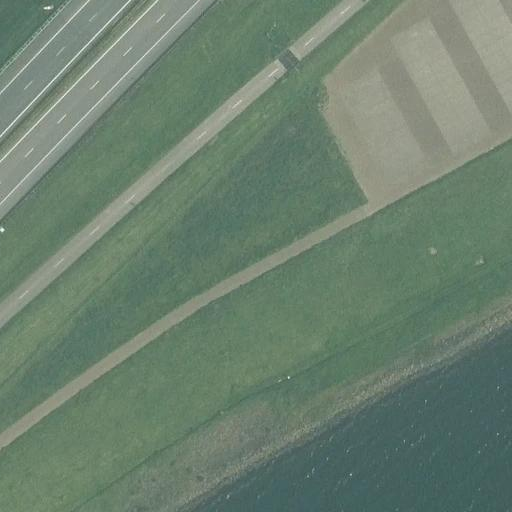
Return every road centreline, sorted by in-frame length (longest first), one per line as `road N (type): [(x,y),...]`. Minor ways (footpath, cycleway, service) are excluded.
road 1 (unclassified): [(0,318),(358,0)]
road 2 (trunk): [(0,184),(178,0)]
road 3 (trunk): [(110,0),(0,116)]
